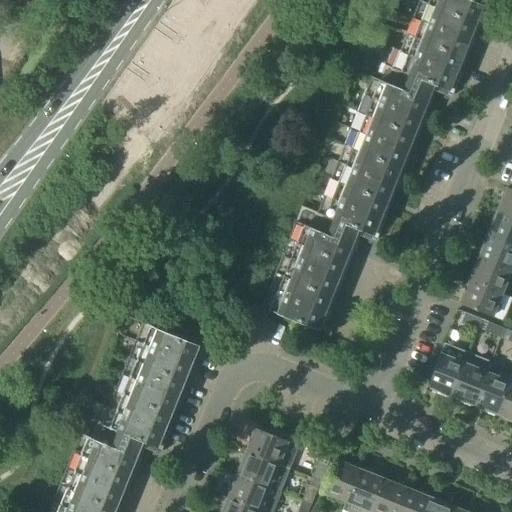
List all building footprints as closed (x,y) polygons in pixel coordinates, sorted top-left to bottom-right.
[(273,311),(317,328),(354,234),(369,240),(430,89),(445,95),(484,1),(483,0),(474,0),(473,3),(467,0),(419,0),(393,67),(385,64),(378,80),(371,77),(317,213),(302,207),(262,308),(272,312),(273,311)] [(498,211),(511,217),(511,189),(507,187),(498,211)] [(511,217),(498,211),(488,234),(511,243),(511,217)] [(511,266),(511,243),(488,234),(479,257),(511,270),(511,266)] [(470,280),(501,293),(511,270),(479,257),(470,280)] [(501,293),(470,280),(461,304),(492,317),(501,293)] [(482,318),(465,311),(462,320),(478,327),(482,318)] [(489,320),(485,329),(501,336),(505,327),(489,320)] [(112,511),(139,445),(155,452),(199,339),(197,335),(195,333),(191,333),(188,334),(185,339),(142,322),(102,424),(116,430),(110,445),(80,433),(48,511),(112,511)] [(445,343),(441,354),(428,385),(451,395),(468,353),(445,343)] [(491,362),(468,353),(451,395),(474,404),(487,372),(491,362)] [(509,382),(487,372),(474,404),(496,413),(509,382)] [(511,382),(509,382),(496,413),(511,419),(511,382)] [(256,429),(247,452),(279,465),(289,469),(298,446),(288,442),(256,429)] [(247,452),(238,474),(270,488),(279,465),(247,452)] [(324,491),(346,500),(348,501),(360,470),(336,460),(324,491)] [(317,461),(311,478),(320,482),(326,465),(317,461)] [(348,501),(346,500),(341,511),(368,511),(370,509),(371,510),(383,479),(360,470),(348,501)] [(238,474),(228,498),(260,511),(263,511),(272,511),(281,492),(270,488),(238,474)] [(311,478),(308,485),(302,501),(311,504),(317,489),(320,482),(311,478)] [(383,479),(371,510),(376,511),(396,511),(406,488),(383,479)] [(406,488),(396,511),(423,511),(429,498),(406,488)] [(228,498),(222,511),(260,511),(228,498)] [(429,498),(423,511),(450,511),(452,507),(429,498)] [(302,501),(299,508),(297,511),(307,511),(311,504),(302,501)]
